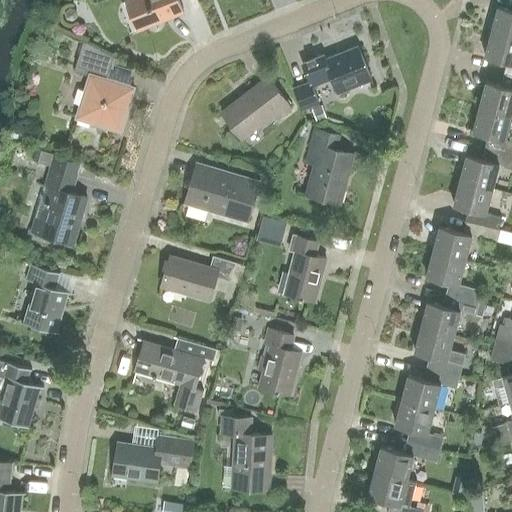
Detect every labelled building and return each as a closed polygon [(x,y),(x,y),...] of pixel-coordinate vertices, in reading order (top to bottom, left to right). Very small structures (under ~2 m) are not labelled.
[(130,0),(126,2),(138,31),(181,14),(175,0),(130,0)] [(491,31),(511,37),(511,11),(497,8),(491,31)] [(511,37),(491,31),(484,57),(506,64),(504,74),(511,76),(511,37)] [(134,89),(106,81),(113,57),(83,40),(75,65),(73,72),(89,77),(85,92),(78,90),(73,104),(80,106),(76,119),(78,120),(77,124),(89,128),(90,124),(121,133),(134,89)] [(302,64),(309,81),(291,88),(300,111),(319,104),(313,87),(332,79),(338,93),(370,79),(357,46),(325,60),(323,56),(302,64)] [(511,76),(504,74),(500,86),(486,82),(479,107),(511,115),(511,76)] [(277,121),(292,110),(268,78),(222,112),(242,139),(273,115),(277,121)] [(321,105),(310,108),(316,121),(326,118),(321,105)] [(511,142),(506,141),(511,116),(511,115),(479,107),(473,132),(488,136),(484,147),(492,150),(511,154),(511,142)] [(341,204),(355,154),(336,149),(340,135),(316,128),(306,162),(315,165),(307,195),(341,204)] [(511,168),(511,154),(492,150),(489,161),(466,155),(459,180),(493,189),(499,165),(511,168)] [(38,164),(52,169),(46,189),(52,190),(42,221),(37,219),(33,233),(73,245),(87,199),(70,194),(79,164),(41,152),(38,164)] [(196,164),(185,202),(246,221),(258,182),(196,164)] [(486,214),(493,189),(459,180),(453,205),(475,211),(472,222),(498,229),(501,218),(486,214)] [(262,216),(256,240),(280,247),(287,222),(262,216)] [(495,242),(498,229),(472,222),(469,234),(439,226),(433,251),(465,260),(472,236),(495,242)] [(315,301),(326,258),(314,255),(318,242),(294,235),(290,250),(295,251),(283,295),(302,300),(303,297),(315,301)] [(459,285),(465,260),(433,251),(426,276),(456,284),(453,296),(479,303),(482,291),(459,285)] [(231,281),(236,263),(212,256),(209,267),(170,256),(161,286),(209,300),(216,277),(231,281)] [(56,333),(68,293),(54,289),(59,274),(32,266),(27,281),(37,284),(25,324),(56,333)] [(475,316),(479,303),(445,294),(442,306),(427,302),(421,326),(454,335),(460,312),(475,316)] [(511,319),(505,318),(503,325),(498,324),(495,337),(511,341),(511,319)] [(450,349),(454,335),(421,326),(414,352),(436,358),(433,369),(460,376),(466,353),(450,349)] [(259,389),(278,394),(278,392),(290,395),(301,353),(288,349),(292,335),(269,329),(262,355),(261,355),(257,371),(263,373),(259,389)] [(177,337),(173,349),(145,341),(135,371),(179,384),(173,404),(197,411),(203,391),(195,388),(204,359),(212,361),(216,350),(177,337)] [(511,354),(511,341),(495,337),(491,350),(511,354)] [(0,418),(29,427),(41,386),(25,381),(28,369),(0,360),(0,397),(0,418)] [(456,389),(460,376),(433,369),(426,367),(423,379),(408,375),(401,400),(435,408),(441,385),(456,389)] [(510,402),(511,401),(511,374),(492,380),(494,389),(505,386),(510,402)] [(428,434),(435,408),(401,400),(395,425),(410,429),(407,440),(440,450),(443,438),(428,434)] [(509,442),(511,441),(511,401),(510,402),(511,409),(511,420),(504,423),(492,426),(498,444),(509,441),(509,442)] [(235,434),(233,487),(233,488),(269,490),(271,436),(250,435),(251,417),(233,417),(233,410),(218,410),(218,416),(223,416),(222,434),(235,434)] [(192,441),(181,439),(158,436),(157,447),(118,442),(112,476),(113,476),(114,474),(127,476),(127,478),(156,482),(159,462),(188,467),(192,441)] [(437,462),(440,450),(407,440),(404,452),(381,446),(375,471),(407,479),(413,456),(437,462)] [(9,491),(10,476),(11,476),(13,463),(0,460),(0,511),(20,511),(23,493),(9,491)] [(407,480),(407,479),(375,471),(368,496),(391,502),(388,511),(427,511),(429,505),(417,502),(416,509),(409,507),(416,482),(407,480)] [(162,511),(182,511),(184,502),(164,499),(162,511)]
